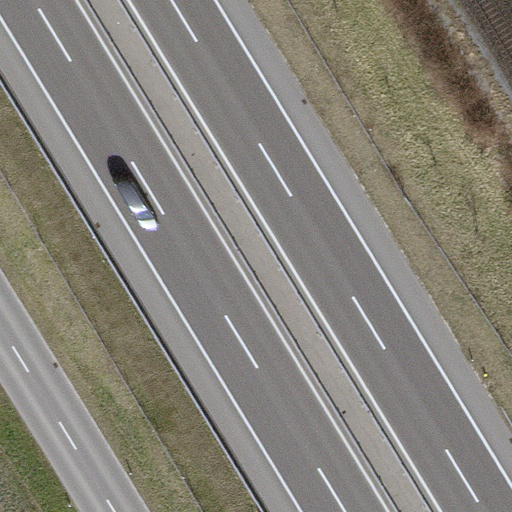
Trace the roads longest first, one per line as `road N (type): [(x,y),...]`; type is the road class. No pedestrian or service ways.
road 1 (motorway): [(485,511),(174,0)]
road 2 (motorway): [(35,0),(345,511)]
road 3 (tertiary): [(115,511),(0,324)]
